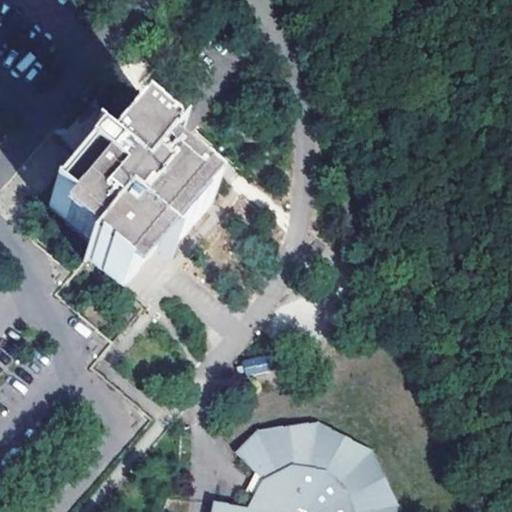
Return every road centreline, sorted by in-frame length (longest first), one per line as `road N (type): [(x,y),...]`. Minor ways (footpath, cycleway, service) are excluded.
road 1 (residential): [(54,511),(106,448),(111,419),(63,369),(72,337),(24,294)]
road 2 (residential): [(0,167),(145,0)]
